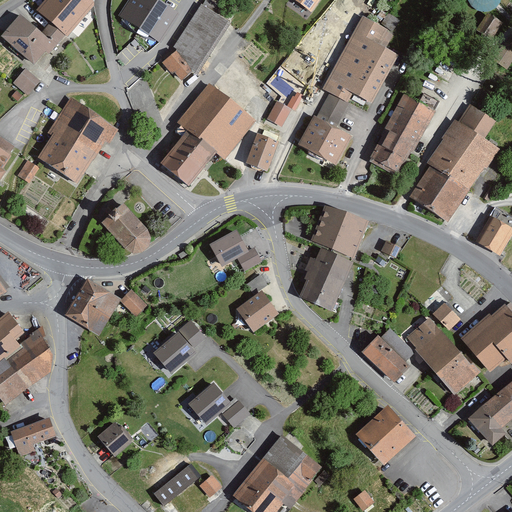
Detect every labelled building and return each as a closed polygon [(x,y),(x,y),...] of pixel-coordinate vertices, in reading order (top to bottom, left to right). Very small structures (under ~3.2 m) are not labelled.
[(44,32),(21,12),(0,35),(0,37),(36,68),(66,33),(76,41),(95,18),(96,4),(90,0),(48,0),(42,8),(55,19),(44,32)] [(170,4),(163,0),(129,0),(122,14),(153,32),(170,4)] [(352,0),(338,0),(318,22),(336,39),(363,10),(352,0)] [(500,0),(469,0),(469,6),(499,11),(500,0)] [(487,11),(475,29),(491,40),(503,22),(487,11)] [(387,30),(365,18),(326,90),(348,102),(353,93),(373,104),(399,55),(379,44),(387,30)] [(497,51),(508,63),(511,59),(511,47),(507,42),(497,51)] [(177,51),(162,62),(171,73),(174,70),(183,82),(194,73),(177,51)] [(28,94),(40,80),(25,67),(13,81),(28,94)] [(260,122),(210,83),(181,120),(192,129),(163,164),(189,186),(216,154),(226,162),(260,122)] [(296,90),(288,105),(296,109),(305,95),(296,90)] [(405,95),(370,158),(399,175),(435,111),(405,95)] [(51,136),(38,156),(78,184),(117,129),(72,98),(48,133),(51,136)] [(278,101),(268,119),(283,127),(293,109),(278,101)] [(472,104),(460,121),(486,139),(497,122),(472,104)] [(315,117),(300,145),(338,165),(353,136),(315,117)] [(460,121),(456,119),(442,138),(445,140),(429,162),(432,165),(410,196),(449,223),(501,150),(486,139),(460,121)] [(279,142),(259,134),(248,162),(268,170),(279,142)] [(0,147),(0,172),(11,155),(0,147)] [(29,159),(19,175),(31,182),(41,167),(29,159)] [(148,230),(122,202),(101,221),(125,250),(133,255),(142,255),(148,249),(152,240),(148,230)] [(367,222),(326,206),(312,241),(353,257),(367,222)] [(511,235),(511,226),(494,216),(479,242),(501,255),(511,235)] [(210,242),(223,265),(250,250),(237,227),(210,242)] [(394,256),(399,246),(386,240),(381,250),(394,256)] [(353,262),(322,249),(302,297),(333,309),(353,262)] [(87,279),(66,315),(100,335),(122,299),(87,279)] [(134,291),(123,302),(138,316),(149,305),(134,291)] [(261,291),(237,309),(254,332),(278,314),(261,291)] [(446,302),(431,316),(449,336),(464,323),(446,302)] [(491,312),(461,339),(492,373),(509,358),(511,361),(511,311),(506,304),(493,315),(491,312)] [(8,313),(0,319),(0,362),(5,358),(7,360),(12,356),(23,348),(21,345),(16,339),(25,333),(8,313)] [(431,316),(406,338),(457,394),(479,374),(481,372),(449,336),(431,316)] [(192,319),(179,328),(192,347),(206,338),(192,319)] [(30,337),(21,345),(23,348),(12,356),(7,360),(11,365),(45,342),(43,337),(46,336),(42,326),(30,335),(30,337)] [(391,329),(382,338),(405,361),(414,353),(391,329)] [(192,352),(178,334),(155,353),(169,370),(192,352)] [(379,335),(364,350),(395,381),(410,366),(405,361),(382,338),(379,335)] [(11,365),(7,360),(5,358),(0,362),(0,399),(6,405),(49,373),(52,355),(45,342),(11,365)] [(230,399),(215,381),(192,401),(206,418),(230,399)] [(511,381),(496,395),(469,416),(493,443),(506,431),(502,427),(511,417),(511,381)] [(387,407),(356,435),(384,464),(414,436),(387,407)] [(50,418),(10,431),(19,458),(36,452),(33,443),(55,435),(50,418)] [(115,457),(132,442),(115,423),(98,437),(115,457)] [(284,431),(233,496),(253,511),(275,511),(283,503),(293,510),(327,466),(284,431)] [(192,464),(155,492),(170,511),(201,511),(219,499),(192,464)] [(367,490),(355,498),(363,510),(375,502),(367,490)]
